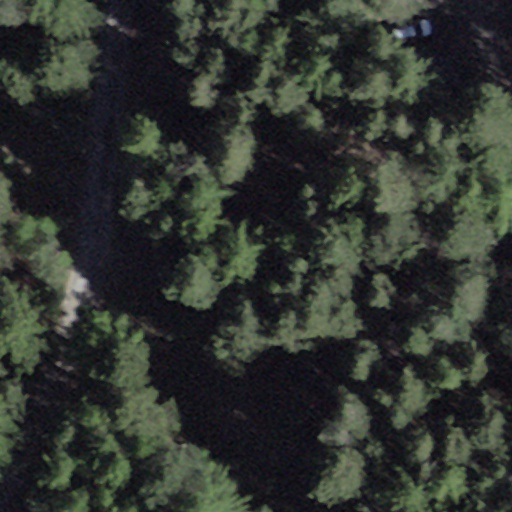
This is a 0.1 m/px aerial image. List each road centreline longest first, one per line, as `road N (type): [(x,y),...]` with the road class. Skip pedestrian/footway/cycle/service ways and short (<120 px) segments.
road 1 (track): [(9,511),(99,85),(128,0)]
road 2 (track): [(404,0),(511,218)]
